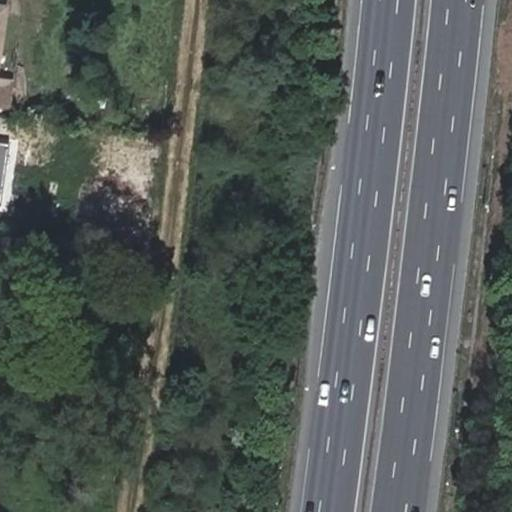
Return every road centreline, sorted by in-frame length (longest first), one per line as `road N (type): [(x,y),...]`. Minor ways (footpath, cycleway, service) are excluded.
road 1 (trunk): [(388,0),(326,511)]
road 2 (trunk): [(407,511),(467,0)]
